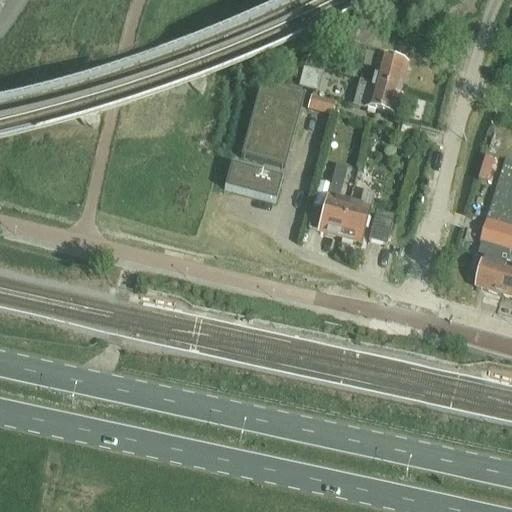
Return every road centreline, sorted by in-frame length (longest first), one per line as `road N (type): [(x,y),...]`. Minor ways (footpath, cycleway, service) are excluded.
road 1 (primary): [(511,478),(0,365)]
road 2 (primary): [(0,414),(438,511)]
road 3 (unclassified): [(409,321),(496,0)]
